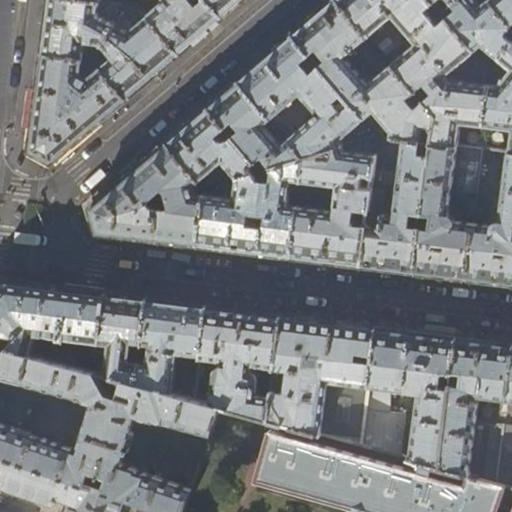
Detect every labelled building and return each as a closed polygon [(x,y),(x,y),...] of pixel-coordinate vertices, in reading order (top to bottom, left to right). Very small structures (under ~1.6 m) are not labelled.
[(101,0),(49,0),(47,20),(43,52),(84,58),(93,59),(98,50),(100,45),(113,22),(116,16),(123,3),(101,0)] [(193,0),(162,0),(146,14),(179,52),(201,33),(222,16),(208,0),(199,0),(196,3),(193,0)] [(208,0),(222,16),(240,0),(208,0)] [(331,0),(312,17),(293,34),(342,92),(351,102),(365,118),(374,110),(391,130),(390,136),(403,138),(422,140),(423,127),(434,128),(436,114),(423,100),(415,90),(392,63),(369,83),(345,55),(368,35),(337,0),(331,0)] [(337,0),(368,35),(392,15),(416,42),(392,63),(415,90),(425,82),(433,91),(423,100),(436,114),(434,128),(432,142),(458,145),(460,122),(483,125),(488,85),(451,80),(447,75),(476,50),(448,17),(439,24),(427,10),(435,2),(432,0),(337,0)] [(432,0),(435,2),(437,0),(450,0),(458,8),(448,17),(476,50),(482,44),(498,57),(511,40),(511,39),(505,34),(511,25),(511,24),(491,0),(484,0),(480,5),(475,0),(432,0)] [(511,0),(491,0),(511,24),(511,0)] [(123,3),(116,16),(125,21),(138,5),(123,3)] [(127,30),(113,22),(100,45),(101,46),(102,47),(103,46),(111,56),(109,58),(98,50),(93,59),(100,66),(126,98),(152,76),(179,52),(146,14),(127,30)] [(265,58),(239,80),(272,119),(301,93),(318,112),(289,138),(305,157),(343,145),(341,139),(365,118),(351,102),(343,109),(334,99),(342,92),(293,34),(265,58)] [(511,40),(498,57),(511,69),(497,86),(488,85),(483,125),(511,128),(509,152),(511,151),(511,40)] [(84,58),(43,52),(36,102),(30,150),(52,161),(85,133),(126,98),(100,66),(89,75),(89,74),(86,76),(82,74),(84,58)] [(223,93),(208,106),(255,162),(262,155),(271,167),(272,166),(305,157),(289,138),(282,145),(265,125),(272,119),(239,80),(223,93)] [(189,123),(167,141),(199,179),(205,187),(218,183),(217,177),(212,171),(223,161),(237,177),(254,172),(252,164),(255,162),(208,106),(189,123)] [(432,142),(422,140),(403,138),(395,209),(397,209),(396,215),(383,213),(386,191),(372,189),(369,209),(367,224),(362,264),(386,267),(415,271),(420,228),(421,220),(428,162),(429,162),(432,142)] [(193,185),(199,179),(167,141),(136,168),(91,207),(98,231),(137,236),(198,244),(204,195),(196,194),(193,185)] [(432,142),(429,162),(428,162),(421,220),(431,221),(430,230),(420,228),(415,271),(438,273),(467,277),(474,222),(454,220),(453,218),(452,216),(451,215),(449,215),(452,190),(477,193),(482,148),(458,145),(432,142)] [(344,151),(343,145),(305,157),(301,181),(337,185),(333,209),(298,205),(291,255),(327,260),(362,264),(367,224),(353,222),(355,207),(369,209),(372,189),(372,188),(360,186),(361,173),(373,175),(376,154),(344,151)] [(511,151),(509,152),(508,151),(500,221),(496,222),(494,225),(474,222),(467,277),(488,280),(511,282),(511,151)] [(305,157),(272,166),(270,180),(256,178),(254,172),(237,177),(234,197),(204,195),(198,244),(253,250),(291,255),(298,205),(288,204),(291,179),(301,181),(305,157)] [(0,346),(30,354),(36,334),(98,342),(105,292),(64,287),(6,280),(0,284),(0,346)] [(123,294),(105,292),(98,342),(96,360),(94,372),(95,373),(121,380),(137,384),(140,360),(130,359),(133,340),(142,342),(147,297),(123,294)] [(176,301),(147,297),(142,342),(140,360),(137,384),(173,394),(179,353),(201,355),(207,305),(176,301)] [(241,309),(207,305),(201,355),(200,356),(221,359),(221,363),(219,364),(218,364),(216,366),(215,369),(215,370),(215,371),(211,395),(196,391),(195,400),(220,407),(268,420),(271,393),(257,392),(259,378),(259,376),(258,374),(257,372),(254,369),(253,369),(253,363),(275,366),(282,314),(241,309)] [(329,320),(282,314),(275,366),(271,393),(268,420),(361,446),(376,326),(329,320)] [(409,330),(376,326),(361,446),(400,457),(405,413),(390,411),(392,393),(396,393),(397,388),(419,390),(410,460),(422,463),(440,468),(456,336),(409,330)] [(440,468),(495,483),(511,355),(511,343),(485,340),(456,336),(440,468)] [(51,360),(30,354),(0,346),(0,452),(174,511),(175,511),(183,511),(192,487),(136,468),(137,467),(121,462),(137,415),(154,420),(156,418),(211,433),(220,407),(195,400),(173,394),(137,384),(121,380),(117,395),(107,392),(95,373),(94,372),(51,360)] [(52,351),(51,360),(94,372),(96,360),(52,351)] [(511,355),(495,483),(506,486),(511,488),(511,355)] [(440,468),(422,463),(420,471),(325,444),(270,430),(256,481),(373,511),(496,511),(506,486),(495,483),(440,468)] [(179,472),(195,478),(207,442),(191,437),(179,472)] [(0,452),(0,511),(5,511),(0,510),(0,484),(52,503),(58,499),(59,497),(72,501),(67,511),(173,511),(174,511),(0,452)]
